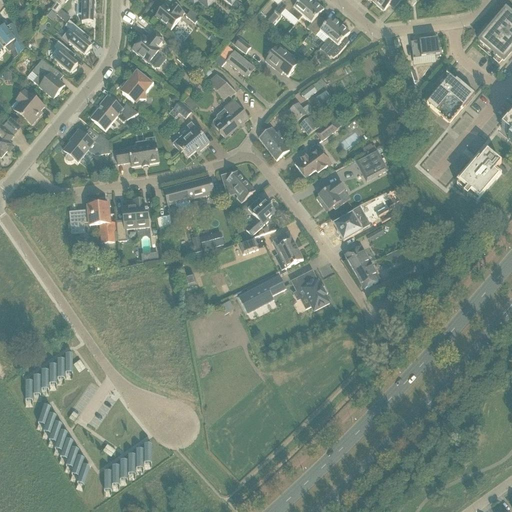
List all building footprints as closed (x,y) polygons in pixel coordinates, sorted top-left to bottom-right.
[(50,0),(56,5),(51,11),(56,16),(60,11),(68,0),(50,0)] [(93,2),(94,0),(92,0),(75,0),(74,3),(77,5),(77,16),(82,16),(81,24),(83,25),(89,27),(91,25),(93,25),(94,4),(92,4),(93,2)] [(207,9),(215,0),(183,0),(184,0),(185,0),(194,6),(198,1),(207,9)] [(223,0),(235,11),(240,5),(234,0),(223,0)] [(280,8),(274,14),(279,18),(281,16),(285,11),(293,1),(291,0),(281,0),(284,2),(280,8)] [(293,1),(285,11),(298,22),(302,17),(315,3),(311,0),(301,0),(297,5),(293,1)] [(378,0),(374,5),(383,13),(389,6),(392,3),(396,7),(401,0),(378,0)] [(315,20),(324,11),(315,3),(302,17),(311,25),(306,30),(311,34),(319,24),(315,20)] [(180,20),(184,14),(172,4),(168,9),(164,7),(155,19),(163,25),(162,26),(170,33),(180,20)] [(56,16),(61,20),(65,14),(60,11),(56,16)] [(481,39),(479,42),(495,55),(492,59),(499,65),(502,61),(503,62),(511,51),(511,16),(505,11),(491,28),(486,34),(484,34),(483,35),(482,36),(481,38),(481,39)] [(51,12),(47,17),(52,21),(56,16),(51,12)] [(194,25),(199,19),(191,12),(186,18),(194,25)] [(67,24),(70,19),(66,16),(62,21),(67,24)] [(20,28),(25,22),(21,18),(15,23),(20,28)] [(324,45),(341,26),(332,18),(324,28),(319,24),(311,34),(324,45)] [(91,53),(90,50),(92,49),(80,39),(84,34),(69,22),(65,27),(72,33),(65,41),(73,48),(76,52),(78,52),(84,58),(85,56),(91,53)] [(341,26),(324,45),(330,50),(333,52),(330,55),(334,59),(338,56),(346,47),(341,43),(344,40),(350,33),(341,26)] [(0,47),(1,47),(3,50),(5,48),(9,53),(10,52),(11,52),(15,50),(13,46),(15,43),(17,42),(16,40),(14,41),(4,28),(0,30),(0,47)] [(158,52),(164,45),(152,35),(146,42),(143,39),(132,52),(155,70),(159,70),(165,62),(165,57),(158,52)] [(240,40),(239,41),(236,39),(232,44),(235,46),(234,47),(245,56),(251,48),(240,40)] [(437,40),(410,43),(413,60),(439,56),(437,40)] [(76,71),(76,68),(78,67),(65,56),(69,51),(58,42),(54,47),(57,50),(50,59),(55,62),(55,63),(59,67),(62,70),(64,70),(70,76),(71,74),(76,71)] [(292,58),(284,51),(277,46),(265,62),(275,70),(276,68),(288,78),(298,66),(290,59),(292,58)] [(301,47),(297,52),(303,57),(307,52),(301,47)] [(246,79),(255,69),(234,53),(226,63),(246,79)] [(391,71),(403,65),(400,59),(388,65),(391,71)] [(49,74),(52,69),(42,61),(28,79),(39,88),(53,101),(65,87),(49,74)] [(195,65),(186,75),(193,81),(202,71),(195,65)] [(137,72),(136,73),(132,70),(128,76),(131,78),(126,85),(127,85),(128,83),(130,85),(122,95),(133,104),(136,100),(140,102),(146,102),(145,95),(153,86),(137,72)] [(456,83),(446,75),(446,76),(449,78),(426,105),(449,125),(472,97),(457,84),(457,83),(456,83)] [(200,77),(188,93),(195,98),(207,82),(204,80),(200,77)] [(230,99),(236,94),(217,77),(208,84),(221,99),(227,95),(230,99)] [(397,83),(401,92),(408,88),(403,80),(397,83)] [(312,87),(301,96),(305,101),(316,93),(312,87)] [(28,95),(25,93),(16,102),(19,105),(14,111),(32,127),(42,115),(40,114),(44,109),(28,95)] [(316,99),(318,103),(329,97),(327,93),(316,99)] [(176,106),(181,101),(173,94),(171,95),(174,97),(170,101),(176,106)] [(126,106),(122,110),(107,98),(99,107),(101,108),(90,120),(105,133),(117,119),(123,124),(138,115),(126,106)] [(225,140),(249,120),(234,102),(224,110),(224,111),(217,117),(217,119),(213,123),(213,126),(225,140)] [(180,103),(174,110),(185,120),(191,113),(180,103)] [(298,105),(288,112),(294,120),(297,123),(307,116),(312,112),(313,111),(311,109),(309,105),(302,110),(298,105)] [(323,126),(316,117),(314,114),(309,119),(299,127),(308,138),(323,126)] [(511,116),(501,129),(510,138),(508,141),(511,144),(511,143),(511,116)] [(330,122),(314,135),(321,143),(337,130),(330,122)] [(198,155),(210,146),(193,124),(189,128),(193,133),(185,140),(183,137),(174,145),(181,154),(183,153),(189,159),(196,153),(198,155)] [(0,158),(1,160),(7,153),(7,152),(9,154),(14,148),(10,145),(9,144),(14,138),(13,137),(2,128),(0,126),(0,158)] [(267,150),(288,134),(284,128),(275,135),(271,129),(259,139),(267,150)] [(74,139),(63,152),(67,155),(67,156),(66,156),(66,157),(66,158),(66,159),(66,160),(66,161),(67,161),(67,162),(68,162),(68,163),(69,163),(70,163),(71,163),(72,163),(73,163),(73,162),(74,162),(78,165),(90,150),(99,157),(110,155),(108,143),(100,136),(94,144),(78,131),(73,138),(74,139)] [(284,145),(292,138),(288,134),(267,150),(276,162),(289,152),(284,145)] [(157,144),(156,145),(155,139),(145,141),(146,143),(136,145),(136,147),(129,148),(129,149),(116,151),(118,164),(131,163),(132,167),(159,163),(157,144)] [(372,153),(373,148),(372,145),(362,150),(365,157),(372,153)] [(318,175),(331,165),(317,147),(308,154),(308,155),(300,161),(301,161),(294,166),(305,180),(316,172),(318,175)] [(376,151),(355,163),(356,164),(363,178),(374,172),(377,178),(387,172),(377,153),(376,151)] [(496,171),(501,165),(487,153),(482,159),(481,157),(456,186),(465,193),(463,195),(467,198),(469,196),(477,203),(501,175),(496,171)] [(236,200),(241,205),(244,203),(255,193),(237,173),(231,178),(230,176),(228,176),(222,178),(226,191),(227,193),(234,191),(236,193),(235,193),(239,197),(236,200)] [(189,201),(214,195),(210,180),(185,186),(189,201)] [(338,184),(316,200),(323,209),(323,208),(325,207),(325,208),(329,212),(333,209),(335,211),(350,200),(338,184)] [(176,205),(189,201),(185,186),(164,192),(174,228),(181,226),(176,205)] [(390,210),(378,218),(382,225),(405,211),(395,193),(388,197),(393,205),(389,208),(390,210)] [(248,210),(258,221),(247,231),(252,237),(268,223),(267,221),(274,215),(265,205),(264,206),(259,200),(248,210)] [(146,207),(144,207),(144,202),(134,203),(134,208),(122,209),(124,223),(116,224),(118,243),(126,242),(125,231),(148,228),(147,214),(148,214),(147,212),(146,207)] [(200,203),(190,205),(191,210),(192,215),(203,212),(200,203)] [(115,225),(110,225),(108,206),(95,207),(95,206),(88,207),(88,208),(89,227),(103,226),(104,244),(114,244),(113,233),(115,232),(115,225)] [(361,232),(361,231),(370,226),(359,208),(350,214),(351,216),(334,226),(337,232),(336,232),(339,237),(340,236),(343,242),(361,232)] [(69,214),(70,226),(78,225),(77,214),(69,214)] [(366,238),(369,243),(384,235),(381,229),(366,238)] [(206,237),(199,239),(203,252),(224,246),(220,233),(206,237)] [(279,238),(273,242),(274,244),(287,270),(302,262),(303,262),(288,233),(288,234),(279,238)] [(254,239),(238,245),(243,256),(258,250),(254,239)] [(355,274),(370,265),(361,248),(345,257),(355,274)] [(204,257),(203,255),(202,250),(191,252),(193,260),(204,257)] [(158,254),(149,255),(150,264),(159,263),(158,254)] [(110,272),(121,270),(120,264),(112,265),(112,268),(110,268),(110,272)] [(364,290),(380,282),(370,265),(355,274),(364,290)] [(391,290),(418,278),(413,267),(386,279),(391,290)] [(193,276),(184,279),(187,290),(196,287),(193,276)] [(279,278),(238,299),(245,312),(247,315),(274,302),(272,298),(286,290),(279,278)] [(311,308),(314,313),(329,305),(318,282),(306,288),(301,278),(291,283),(297,294),(302,291),(306,298),(300,301),(306,311),(311,308)] [(204,295),(198,298),(201,307),(208,304),(204,295)] [(18,379),(0,395),(0,415),(5,421),(6,422),(13,429),(13,430),(18,435),(52,404),(77,431),(91,417),(87,413),(103,399),(66,359),(30,392),(18,379)] [(118,441),(101,457),(136,494),(116,511),(151,511),(163,501),(148,485),(154,479),(118,441)]
